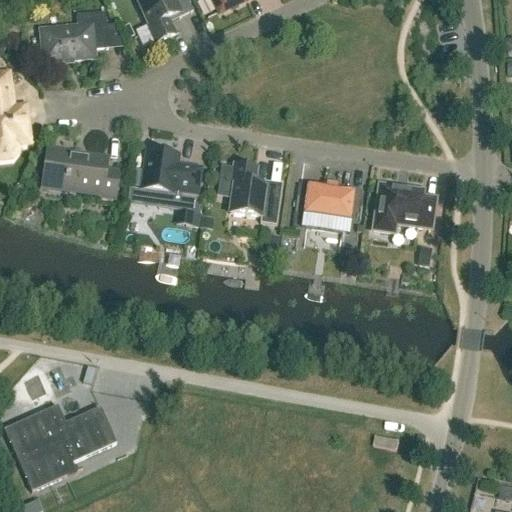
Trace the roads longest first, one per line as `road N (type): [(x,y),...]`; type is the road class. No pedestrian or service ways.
road 1 (residential): [(151,97),(151,110),(182,130),(485,175)]
road 2 (unclassified): [(438,511),(471,352),(485,175)]
road 3 (residential): [(316,0),(176,67),(150,87),(151,97)]
road 4 (unclassified): [(485,175),(471,0)]
